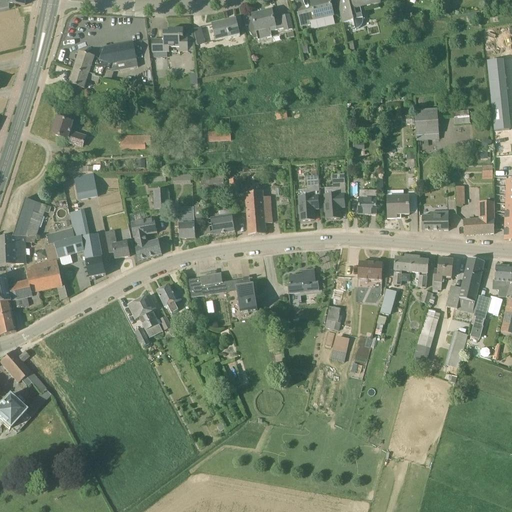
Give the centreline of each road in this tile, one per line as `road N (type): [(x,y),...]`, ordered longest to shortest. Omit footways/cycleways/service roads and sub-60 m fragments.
road 1 (tertiary): [(28,334),(105,291),(207,253),(319,240),(511,253)]
road 2 (primary): [(0,180),(50,0)]
